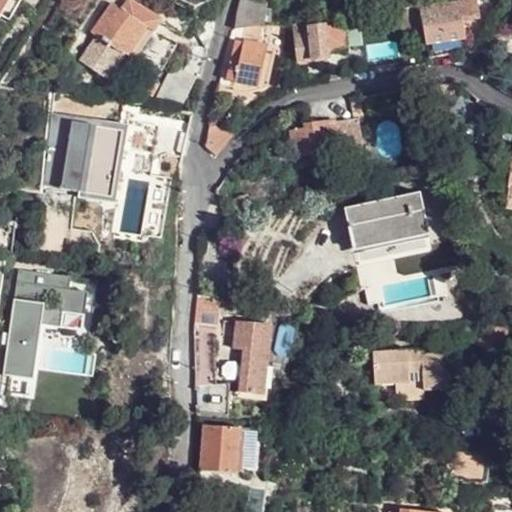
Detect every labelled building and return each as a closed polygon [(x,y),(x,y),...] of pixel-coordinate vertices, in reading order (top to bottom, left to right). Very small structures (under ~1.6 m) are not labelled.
[(0,0),(0,11),(2,12),(9,0),(0,0)] [(9,0),(2,12),(11,17),(20,0),(9,0)] [(148,24),(123,7),(114,0),(113,0),(93,29),(98,33),(81,57),(108,78),(148,24)] [(138,0),(127,0),(123,7),(148,24),(155,30),(164,18),(138,0)] [(233,29),(232,32),(243,34),(244,31),(261,33),(262,26),(263,25),(268,3),(258,1),(255,0),(240,0),(237,12),(233,29)] [(424,33),(427,46),(428,45),(453,40),(459,38),(460,38),(466,37),(462,19),(480,16),(477,0),(468,0),(458,1),(459,3),(419,9),(420,15),(422,25),(424,33)] [(419,7),(399,9),(403,28),(422,25),(420,15),(419,9),(419,7)] [(294,28),(298,61),(314,60),(314,61),(328,59),(328,54),(327,43),(341,42),(338,16),(324,18),(324,25),(294,28)] [(322,18),(294,21),(294,28),(324,25),(324,18),(322,18)] [(155,30),(148,24),(108,78),(103,84),(111,89),(155,30)] [(236,42),(258,46),(261,33),(244,31),(243,34),(232,32),(231,40),(236,42)] [(225,61),(224,66),(231,67),(236,42),(231,40),(225,61)] [(428,45),(430,55),(454,51),(454,45),(453,40),(428,45)] [(248,86),(247,92),(265,89),(271,64),(262,62),(265,48),(258,46),(236,42),(231,67),(224,66),(220,85),(234,89),(235,83),(248,86)] [(327,43),(328,54),(341,52),(341,42),(327,43)] [(262,62),(271,64),(274,51),(265,48),(262,62)] [(152,95),(181,99),(197,74),(174,60),(152,95)] [(73,188),(79,189),(81,189),(82,181),(109,185),(114,150),(118,151),(123,120),(74,114),(70,148),(64,186),(73,188)] [(216,155),(239,128),(227,118),(219,127),(211,121),(206,146),(216,155)] [(358,118),(306,124),(307,128),(292,130),(295,153),(336,148),(337,158),(363,154),(358,118)] [(129,122),(123,120),(118,151),(124,152),(129,122)] [(124,152),(118,151),(114,150),(109,185),(119,187),(124,152)] [(82,181),(81,189),(85,190),(89,190),(89,196),(117,200),(119,187),(109,185),(82,181)] [(420,193),(345,210),(355,249),(357,249),(425,233),(428,233),(420,193)] [(252,204),(248,194),(234,198),(237,208),(252,204)] [(69,258),(97,263),(102,232),(94,218),(75,215),(69,258)] [(233,260),(236,250),(224,250),(221,251),(221,261),(233,260)] [(100,278),(21,265),(3,372),(34,377),(43,322),(92,329),(100,278)] [(511,270),(492,272),(493,286),(511,283),(511,270)] [(196,294),(196,325),(220,328),(223,311),(225,300),(226,298),(196,294)] [(236,350),(237,392),(262,396),(271,325),(225,320),(224,329),(222,349),(236,350)] [(481,347),(502,353),(509,327),(487,322),(481,347)] [(196,325),(196,410),(229,413),(231,391),(232,381),(219,380),(222,349),(224,329),(220,328),(196,325)] [(423,379),(423,388),(451,385),(448,350),(423,353),(422,346),(372,351),(375,383),(395,382),(423,379)] [(232,381),(231,391),(237,392),(236,350),(222,349),(219,380),(232,381)] [(424,396),(423,388),(423,379),(395,382),(396,398),(424,396)] [(203,425),(200,469),(237,473),(238,466),(238,459),(241,434),(241,428),(203,425)] [(238,459),(238,466),(252,467),(258,468),(261,431),(256,430),(241,428),(241,434),(238,459)] [(446,449),(444,470),(443,471),(460,478),(485,478),(488,451),(446,447),(446,449)] [(190,511),(220,511),(222,506),(192,500),(190,511)]
